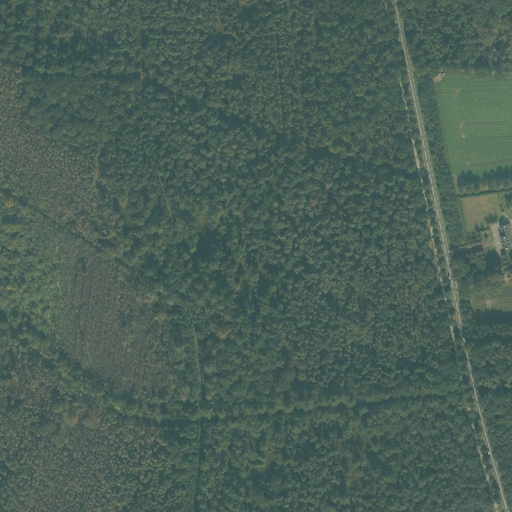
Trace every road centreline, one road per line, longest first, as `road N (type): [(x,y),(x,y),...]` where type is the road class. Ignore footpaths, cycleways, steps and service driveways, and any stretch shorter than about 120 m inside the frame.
road 1 (primary): [(506,511),(462,338),(395,0)]
road 2 (track): [(0,56),(56,72),(151,77),(306,142),(428,170)]
road 3 (track): [(203,402),(201,354),(147,130),(135,0)]
road 4 (track): [(203,402),(461,371)]
road 5 (track): [(180,402),(103,392),(0,309)]
